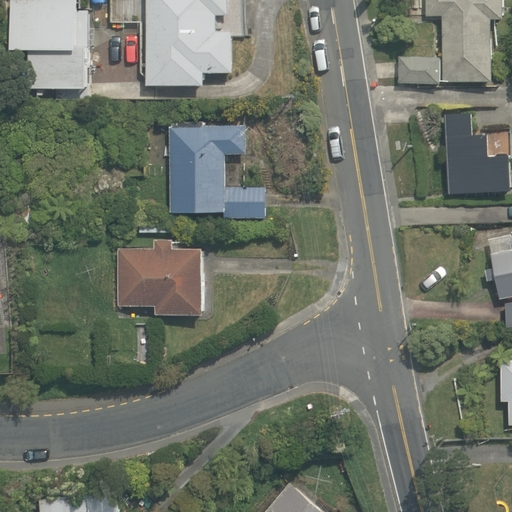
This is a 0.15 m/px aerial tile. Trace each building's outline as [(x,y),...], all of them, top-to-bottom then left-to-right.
[(147,0),(114,0),(115,23),(148,22),(147,0)] [(233,27),(232,0),(156,0),(157,92),(213,91),(213,75),(245,75),(245,27),(233,27)] [(511,0),(429,0),(428,19),(445,20),(443,61),(405,59),(404,84),(501,90),(505,23),(511,23),(511,0)] [(13,1),(11,59),(38,60),(37,93),(104,96),(108,4),(13,1)] [(511,193),(511,192),(511,160),(498,160),(498,142),(482,142),(483,118),(446,117),(445,167),(450,167),(449,197),(511,199),(511,193)] [(237,183),(237,158),(255,157),(255,125),(177,126),(178,217),(273,215),(272,183),(237,183)] [(0,250),(11,250),(10,208),(0,208),(0,250)] [(214,320),(214,255),(190,255),(190,243),(163,243),(163,253),(122,253),(121,311),(165,311),(165,320),(214,320)] [(511,243),(496,247),(511,326),(511,243)] [(2,256),(0,256),(0,360),(12,359),(2,256)] [(326,511),(297,485),(272,511),(326,511)] [(106,511),(103,489),(37,498),(38,511),(106,511)]
